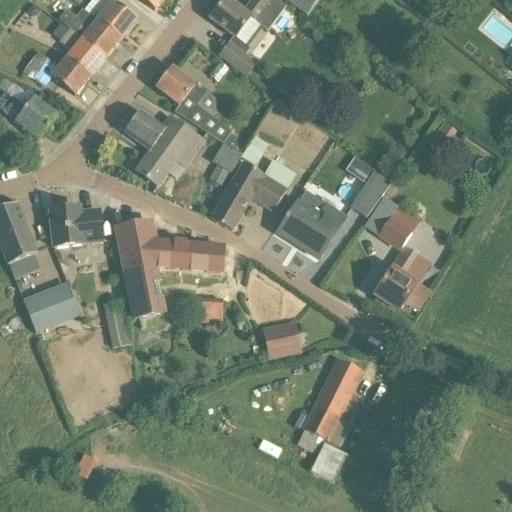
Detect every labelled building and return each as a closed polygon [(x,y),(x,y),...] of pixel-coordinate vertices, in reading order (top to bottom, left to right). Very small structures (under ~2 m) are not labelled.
[(114,3),(116,0),(94,0),(84,12),(121,42),(137,22),(114,3)] [(138,0),(155,13),(165,0),(138,0)] [(251,21),(268,34),(287,10),(274,0),(256,0),(245,15),(226,1),(210,22),(236,41),(251,21)] [(321,0),(283,0),(308,18),(321,0)] [(381,0),(350,0),(331,25),(362,49),(393,8),(381,0)] [(84,12),(82,11),(76,19),(67,11),(58,22),(69,32),(106,61),(121,42),(84,12)] [(69,32),(59,43),(73,55),(68,61),(91,79),(106,61),(69,32)] [(256,66),(230,47),(220,59),(246,79),(256,66)] [(68,61),(63,67),(58,62),(54,66),(39,54),(23,74),(44,90),(52,81),(75,99),(91,79),(68,61)] [(232,135),(198,109),(206,97),(173,72),(157,91),(180,108),(174,116),(223,147),(232,135)] [(58,121),(19,89),(11,98),(16,102),(5,115),(40,143),(58,121)] [(177,184),(203,143),(171,121),(164,131),(140,114),(124,136),(150,154),(136,173),(159,189),(167,177),(177,184)] [(445,126),(430,146),(442,154),(456,134),(445,126)] [(254,139),(242,161),(257,170),(269,148),(254,139)] [(242,162),(222,150),(211,168),(215,171),(208,184),(220,191),(227,178),(230,180),(242,162)] [(272,162),(263,177),(287,192),(296,177),(272,162)] [(252,201),(274,215),(289,193),(287,192),(263,177),(246,166),(212,223),(232,234),(252,201)] [(394,181),(370,166),(357,186),(364,190),(348,213),(361,223),(377,199),(380,201),(394,181)] [(344,223),(325,211),(304,197),(297,209),(281,234),(302,247),(300,251),(319,263),(344,223)] [(37,258),(17,207),(0,213),(0,246),(9,269),(37,258)] [(101,214),(73,217),(72,211),(51,213),(55,251),(83,249),(83,246),(104,244),(101,214)] [(389,224),(379,238),(400,253),(410,239),(389,224)] [(151,225),(117,232),(135,322),(165,316),(156,272),(159,272),(221,278),(223,251),(155,245),(151,225)] [(406,283),(418,264),(404,255),(375,299),(400,314),(405,306),(417,314),(429,295),(416,287),(415,288),(406,283)] [(59,295),(25,308),(35,332),(68,319),(59,295)] [(190,324),(222,326),(224,302),(191,301),(190,324)] [(123,304),(104,308),(113,350),(132,346),(123,304)] [(270,364),(302,356),(295,325),(263,332),(270,364)] [(363,377),(338,365),(304,433),(305,434),(325,444),(328,446),(345,413),(363,377)] [(356,418),(345,413),(328,446),(340,451),(356,418)] [(325,444),(305,434),(298,449),(317,458),(325,444)]
